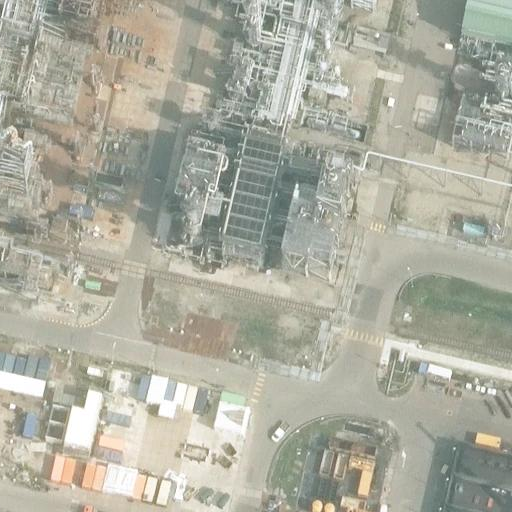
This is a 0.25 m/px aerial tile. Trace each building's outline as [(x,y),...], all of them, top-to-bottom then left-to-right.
[(511,52),(511,12),(471,2),(462,41),(511,52)] [(242,200),(228,253),(259,261),(273,208),(242,200)] [(66,224),(51,221),(49,232),(63,234),(66,224)] [(81,416),(83,404),(61,399),(59,410),(81,416)] [(74,416),(66,451),(91,457),(103,402),(90,399),(85,418),(74,416)] [(53,411),(45,443),(61,447),(69,414),(53,411)]
